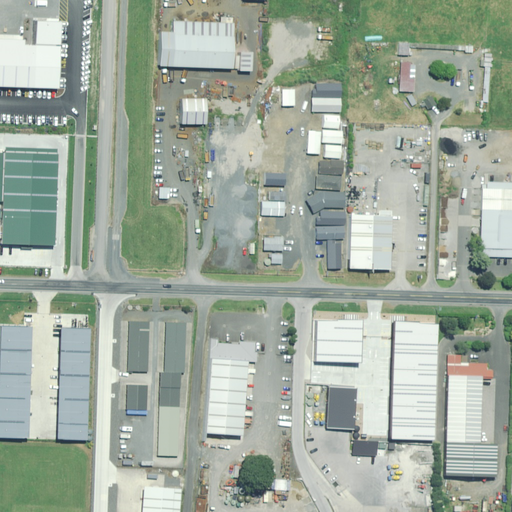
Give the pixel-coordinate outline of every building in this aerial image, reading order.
[(227,26),(152,23),(150,59),(226,62),(227,26)] [(409,56),(410,47),(467,51),(466,53),(474,53),(475,46),(400,42),(399,55),(409,56)] [(481,102),(483,102),(491,102),(492,67),(493,67),(493,64),(492,64),(492,61),(493,61),(493,58),(492,58),(492,54),(485,54),(485,58),(481,58),(481,67),(485,67),(484,99),(481,99),(481,102)] [(410,79),(411,63),(402,63),(400,91),(414,92),(415,79),(410,79)] [(200,93),(171,92),(170,119),(199,120),(200,93)] [(276,96),(263,96),(263,104),(276,104),(276,96)] [(274,123),(264,122),(263,136),(273,137),(274,123)] [(297,141),(297,124),(285,124),(284,140),(297,141)] [(297,141),(297,143),(302,143),(302,147),(315,147),(315,125),(297,124),(297,141)] [(331,126),(318,125),(316,155),(329,156),(331,126)] [(263,165),(280,165),(284,165),(284,152),(273,151),(273,145),(263,145),(263,165)] [(280,165),(263,165),(262,182),(280,182),(280,165)] [(510,177),(477,176),(474,250),(507,251),(510,177)] [(170,188),(160,188),(160,199),(170,199),(170,188)] [(451,196),(442,196),(439,279),(445,280),(446,259),(449,260),(451,196)] [(8,241),(27,229),(23,223),(18,226),(15,220),(13,222),(0,201),(0,231),(1,231),(8,241)] [(286,202),(262,202),(262,215),(285,216),(286,202)] [(369,208),(342,207),(340,262),(366,263),(369,208)] [(283,251),(283,237),(265,237),(264,250),(283,251)] [(272,258),(272,263),(283,264),(284,255),(268,254),(267,258),(272,258)] [(139,319),(120,319),(118,368),(138,368),(139,319)] [(175,320),(154,319),(153,366),(150,366),(147,452),(168,452),(170,368),(174,368),(175,320)] [(84,325),(53,324),(48,436),(79,437),(84,325)] [(28,326),(0,325),(0,435),(24,436),(28,326)] [(242,342),(206,340),(199,427),(236,429),(242,342)] [(392,364),(362,342),(353,354),(383,376),(392,364)] [(461,351),(444,350),(442,471),(492,472),(493,444),(478,444),(481,374),(492,376),(492,368),(486,368),(486,360),(461,359),(461,351)] [(410,366),(398,358),(391,367),(403,376),(410,366)] [(137,380),(118,380),(117,405),(137,406),(137,380)] [(355,388),(328,386),(325,426),(352,428),(355,388)] [(431,433),(426,432),(426,434),(422,434),(421,442),(431,442),(431,433)] [(376,441),(352,440),(352,454),(376,455),(376,441)] [(181,476),(182,474),(181,473),(181,472),(180,471),(179,470),(177,470),(176,470),(175,470),(174,471),(173,472),(173,474),(173,475),(173,477),(174,478),(176,478),(177,479),(178,478),(180,478),(181,477),(181,476)] [(170,511),(173,486),(135,483),(132,511),(170,511)]
